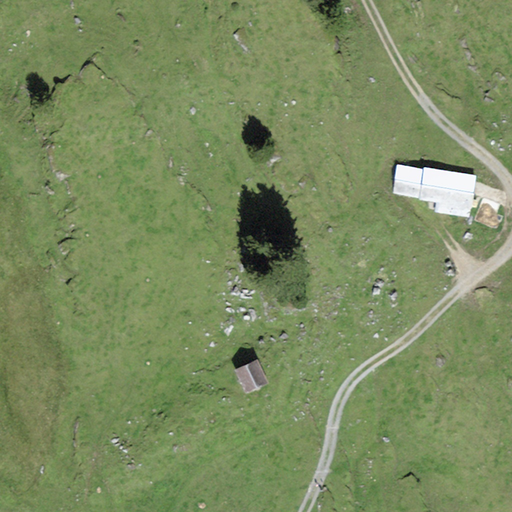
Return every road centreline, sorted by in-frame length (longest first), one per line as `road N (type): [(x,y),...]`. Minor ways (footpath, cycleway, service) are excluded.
road 1 (track): [(306,511),(354,393),(511,243)]
road 2 (track): [(511,191),(425,109),(366,0)]
